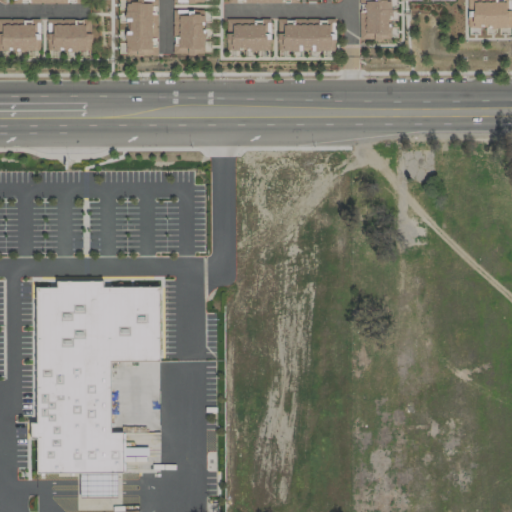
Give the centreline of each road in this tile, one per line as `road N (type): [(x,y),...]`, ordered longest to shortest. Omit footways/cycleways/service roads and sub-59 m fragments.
road 1 (secondary): [(216,113),(511,109)]
road 2 (secondary): [(85,115),(216,113)]
